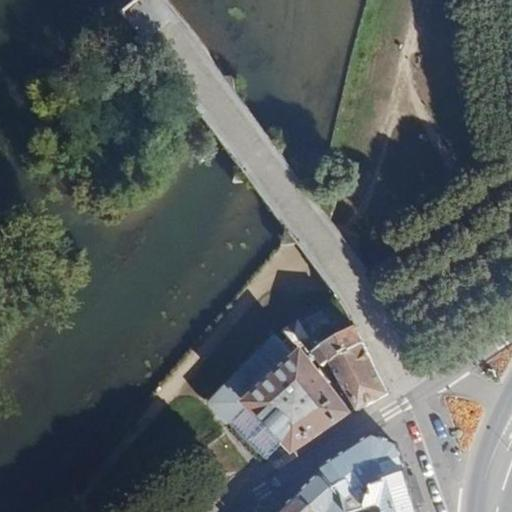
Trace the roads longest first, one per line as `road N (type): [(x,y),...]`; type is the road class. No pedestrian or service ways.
road 1 (residential): [(416,396),(235,511)]
road 2 (residential): [(416,396),(454,511)]
